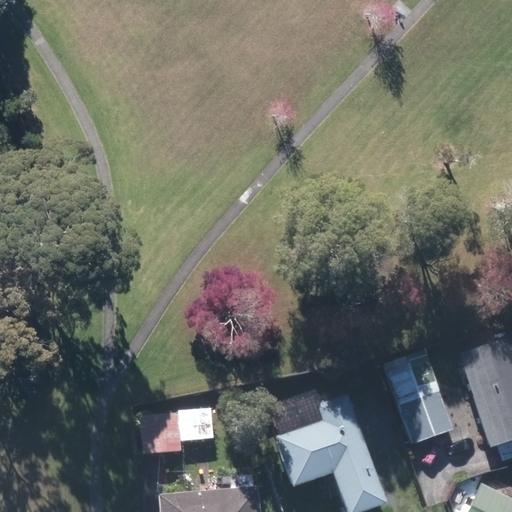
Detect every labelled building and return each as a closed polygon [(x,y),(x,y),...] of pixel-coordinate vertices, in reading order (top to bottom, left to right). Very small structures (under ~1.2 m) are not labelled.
[(490,446),(511,439),(511,346),(509,336),(460,351),(490,446)] [(425,349),(386,362),(414,444),(452,431),(425,349)] [(376,423),(365,391),(347,398),(346,394),(318,404),(324,420),(277,436),(295,487),(334,473),(347,511),(362,511),(387,503),(361,428),(376,423)] [(214,437),(212,408),(141,414),(144,453),(180,450),(180,440),(214,437)] [(511,511),(511,497),(481,482),(466,511),(511,511)] [(161,511),(260,511),(258,486),(160,495),(161,511)]
